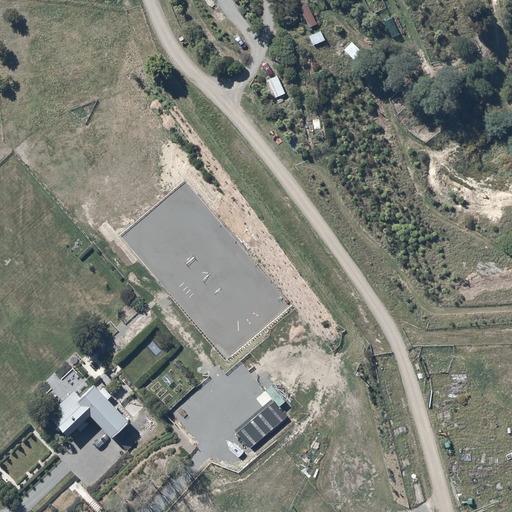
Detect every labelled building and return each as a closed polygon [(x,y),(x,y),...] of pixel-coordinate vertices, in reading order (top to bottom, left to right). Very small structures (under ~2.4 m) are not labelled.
[(311,4),(301,9),(311,29),(321,24),(311,4)] [(322,31),(310,36),(314,45),(326,40),(322,31)] [(235,366),(208,391),(222,406),(249,382),(235,366)] [(113,436),(131,420),(98,383),(82,397),(75,389),(50,411),(71,434),(94,414),(113,436)] [(237,396),(222,412),(229,418),(244,402),(237,396)]
